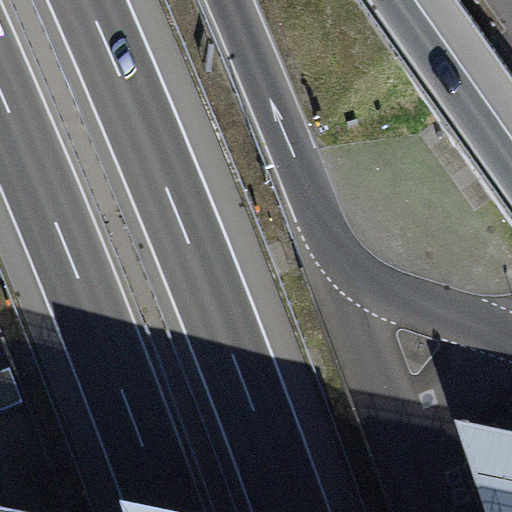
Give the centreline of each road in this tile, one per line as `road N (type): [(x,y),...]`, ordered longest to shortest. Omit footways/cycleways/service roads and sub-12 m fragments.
road 1 (motorway): [(291,511),(87,0)]
road 2 (motorway): [(0,91),(168,511)]
road 3 (motorway): [(511,168),(393,0)]
